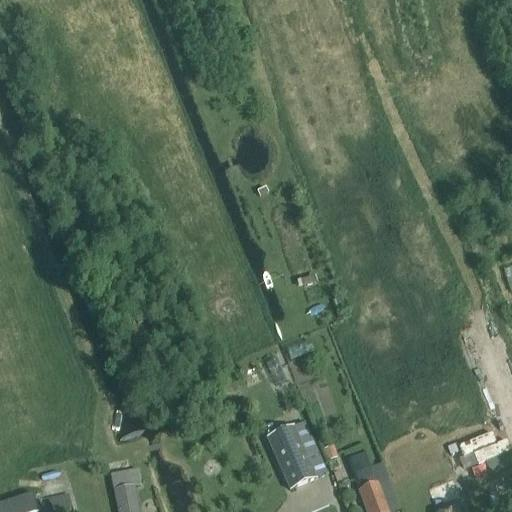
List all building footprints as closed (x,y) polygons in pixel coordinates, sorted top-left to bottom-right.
[(169,0),(198,82),(221,82),(221,57),(211,57),(192,2),(191,0),(169,0)] [(281,432),(277,423),(258,431),(261,440),(281,432)] [(265,440),(288,494),(317,481),(293,428),(265,440)] [(100,447),(79,454),(83,466),(104,459),(100,447)] [(29,469),(29,490),(56,491),(56,470),(29,469)] [(137,511),(133,490),(138,489),(135,472),(108,478),(111,494),(113,493),(117,511),(137,511)] [(359,494),(365,511),(386,511),(377,487),(359,494)] [(421,499),(425,511),(460,511),(452,488),(421,499)] [(0,506),(0,511),(36,511),(31,496),(0,506)] [(71,511),(67,496),(48,501),(50,511),(71,511)]
